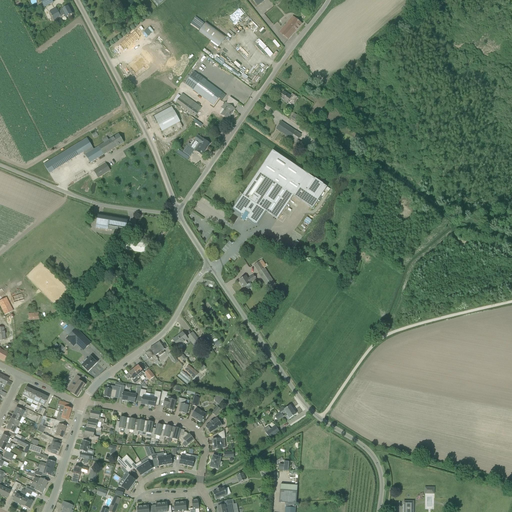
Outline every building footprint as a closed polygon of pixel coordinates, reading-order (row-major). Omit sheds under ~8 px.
[(66,18),(73,14),(69,6),(58,12),(56,8),(50,11),(54,19),(64,14),(66,18)] [(229,19),(235,24),(245,14),(238,8),(229,19)] [(196,16),(190,23),(199,30),(204,23),(196,16)] [(279,32),(288,40),(302,24),(295,19),(293,17),(288,22),(279,32)] [(199,32),(215,44),(219,47),(226,38),(205,23),(199,32)] [(119,45),(123,51),(140,38),(135,32),(119,45)] [(203,54),(201,57),(208,62),(210,59),(203,54)] [(142,59),(130,68),(135,75),(147,65),(142,59)] [(213,105),(222,93),(194,72),(185,84),(213,105)] [(284,101),(283,101),(287,104),(289,101),(290,101),(294,103),(296,100),(284,92),(280,98),(284,101)] [(176,103),(195,117),(201,108),(182,94),(176,103)] [(221,115),(228,120),(233,112),(233,113),(235,110),(234,110),(235,109),(234,109),(238,103),(230,98),(228,101),(226,104),(225,103),(222,108),(225,110),(221,115)] [(174,112),(172,107),(154,117),(157,121),(162,132),(162,131),(165,137),(182,128),(180,122),(174,112)] [(295,144),(300,148),(299,149),(302,151),(305,146),(297,140),(301,135),(296,132),(281,122),(276,129),(291,139),(296,143),(295,144)] [(104,155),(124,143),(119,135),(109,141),(107,137),(103,140),(105,143),(99,147),(104,155)] [(198,136),(195,140),(189,148),(187,146),(185,149),(183,152),(190,157),(194,151),(195,152),(196,151),(198,153),(199,154),(202,155),(205,150),(204,150),(206,148),(207,148),(210,144),(203,139),(203,140),(198,136)] [(94,150),(87,139),(78,144),(84,152),(90,163),(104,155),(99,147),(94,150)] [(242,196),(267,212),(277,220),(293,196),(312,209),(327,188),(273,151),(242,196)] [(106,164),(94,171),(98,178),(110,170),(106,164)] [(265,212),(266,213),(267,212),(242,196),(241,195),(241,196),(242,196),(233,210),(242,215),(241,216),(242,217),(243,216),(247,219),(246,220),(247,220),(248,219),(256,225),(265,212)] [(126,229),(128,220),(98,215),(96,228),(118,231),(118,227),(126,229)] [(148,245),(124,241),(123,250),(147,254),(148,245)] [(275,285),(264,268),(266,267),(262,260),(254,265),(258,272),(258,273),(269,289),(275,285)] [(246,276),(239,281),(244,288),(250,284),(250,283),(256,279),(253,275),(247,279),(246,276)] [(23,301),(22,294),(12,297),(14,304),(23,301)] [(13,311),(6,298),(0,301),(0,307),(4,316),(13,311)] [(68,336),(70,338),(67,340),(73,346),(76,343),(83,351),(90,343),(77,330),(76,329),(68,336)] [(188,339),(183,333),(173,340),(178,347),(180,349),(182,347),(183,346),(181,344),(188,339)] [(199,341),(193,333),(188,336),(194,345),(199,341)] [(165,350),(159,342),(150,348),(151,350),(145,354),(152,364),(155,362),(156,364),(159,362),(158,360),(155,356),(158,354),(160,356),(162,355),(165,353),(163,350),(165,350)] [(173,362),(177,360),(172,352),(168,355),(173,362)] [(85,363),(82,366),(88,372),(96,363),(91,357),(88,360),(86,359),(84,361),(85,363)] [(184,368),(185,369),(184,370),(187,372),(187,373),(191,377),(194,373),(195,371),(187,364),(184,368)] [(138,366),(133,370),(140,379),(143,376),(146,376),(150,380),(154,377),(155,377),(149,370),(145,373),(138,366)] [(141,379),(140,379),(133,370),(128,374),(133,379),(132,380),(135,384),(141,379)] [(77,397),(85,385),(79,380),(81,378),(77,375),(67,390),(71,392),(71,393),(77,397)] [(0,395),(0,396),(2,392),(0,390),(0,387),(1,385),(5,387),(9,379),(2,376),(0,379),(0,395)] [(128,402),(130,394),(124,392),(125,387),(121,386),(120,393),(123,394),(122,401),(128,402)] [(26,387),(22,396),(27,398),(31,390),(26,388),(26,387)] [(103,394),(104,395),(104,397),(110,398),(110,397),(115,398),(116,391),(112,390),(106,388),(105,391),(104,391),(103,394)] [(136,395),(130,394),(128,402),(135,403),(136,397),(139,397),(141,390),(137,389),(136,395)] [(37,393),(31,390),(27,398),(33,401),(37,393)] [(141,390),(139,397),(143,398),(141,405),(148,406),(150,397),(145,397),(146,391),(141,390)] [(160,402),(164,403),(164,405),(167,406),(166,409),(173,411),(176,400),(169,399),(169,397),(167,397),(168,393),(162,391),(160,402)] [(161,393),(156,392),(155,392),(154,398),(150,397),(148,406),(155,407),(156,400),(159,401),(161,393)] [(42,395),(37,393),(33,401),(38,404),(42,395)] [(44,406),(48,398),(47,398),(42,395),(38,404),(44,406)] [(218,405),(224,398),(216,396),(215,400),(215,402),(218,405)] [(181,404),(179,412),(182,413),(183,414),(185,415),(186,414),(189,406),(186,405),(185,404),(186,400),(179,398),(178,403),(181,404)] [(59,402),(58,405),(60,406),(58,412),(62,413),(69,415),(71,409),(64,407),(63,407),(64,404),(65,404),(65,403),(59,402)] [(290,418),(296,415),(290,406),(285,410),(283,408),(279,411),(280,413),(275,416),(278,420),(283,417),(282,415),(286,412),(290,418)] [(215,416),(219,411),(221,410),(217,407),(212,413),(215,416)] [(16,408),(13,413),(22,417),(24,412),(32,416),(34,413),(25,409),(24,412),(16,408)] [(201,422),(206,414),(196,409),(192,417),(201,422)] [(89,417),(89,420),(97,422),(104,423),(105,420),(101,419),(100,417),(99,417),(100,413),(91,411),(90,417),(89,417)] [(22,417),(13,413),(11,419),(19,423),(22,424),(25,419),(22,417)] [(56,418),(68,421),(69,415),(62,413),(61,416),(57,415),(56,418)] [(124,433),(127,418),(121,417),(120,422),(117,422),(115,432),(120,432),(121,429),(125,430),(124,433)] [(133,434),(135,420),(130,419),(129,424),(126,423),(127,418),(124,433),(129,434),(130,430),(133,431),(133,434)] [(214,431),(222,426),(217,418),(209,423),(210,424),(206,426),(205,427),(210,433),(214,431)] [(8,424),(16,428),(19,423),(11,419),(8,424)] [(52,429),(64,433),(66,427),(58,424),(58,425),(57,425),(58,421),(51,419),(49,423),(53,424),(52,429)] [(87,426),(86,429),(95,431),(101,432),(102,429),(98,428),(97,426),(97,422),(89,420),(87,426)] [(142,436),(144,421),(139,420),(138,425),(135,425),(136,420),(135,420),(133,434),(138,435),(139,432),(142,432),(142,436)] [(151,438),(153,423),(147,422),(147,427),(144,426),(144,421),(142,436),(146,437),(147,438),(151,438)] [(159,439),(163,426),(157,424),(156,429),(152,428),(153,423),(151,438),(155,440),(156,436),(160,437),(159,439)] [(16,435),(14,437),(22,441),(24,438),(17,435),(19,430),(16,428),(8,424),(6,429),(5,430),(16,435)] [(169,438),(172,427),(166,426),(165,430),(162,430),(163,426),(159,439),(164,441),(165,437),(169,438)] [(181,429),(175,428),(174,433),(171,432),(172,427),(169,438),(168,441),(171,442),(172,439),(178,441),(181,429)] [(269,438),(279,432),(276,427),(266,433),(269,438)] [(51,435),(62,439),(64,433),(52,429),(51,429),(50,433),(51,433),(51,435)] [(94,435),(95,431),(86,429),(85,435),(84,435),(83,438),(98,441),(99,437),(96,437),(94,435)] [(221,439),(225,439),(224,431),(218,434),(219,439),(212,440),(213,444),(212,444),(213,446),(213,450),(222,449),(221,439)] [(188,445),(194,440),(189,434),(188,435),(187,433),(184,432),(183,436),(181,435),(180,439),(184,443),(185,442),(188,445)] [(58,452),(61,441),(53,439),(43,434),(42,434),(40,438),(50,443),(47,452),(56,455),(57,451),(58,452)] [(9,438),(3,435),(0,440),(0,441),(11,447),(12,444),(10,443),(11,440),(9,438)] [(27,454),(30,445),(22,441),(14,437),(13,441),(19,443),(18,444),(26,447),(23,453),(25,454),(27,454)] [(11,447),(0,441),(0,449),(3,451),(5,447),(7,448),(10,450),(11,447)] [(90,443),(88,442),(83,441),(82,444),(81,444),(81,447),(80,451),(82,451),(82,453),(80,452),(79,458),(93,460),(94,455),(86,454),(88,449),(89,450),(90,447),(89,446),(90,443)] [(40,455),(40,454),(42,449),(31,445),(28,451),(39,454),(40,455)] [(142,465),(148,474),(148,473),(151,471),(150,470),(153,469),(148,462),(150,461),(153,460),(151,456),(150,453),(147,454),(148,457),(140,462),(142,465)] [(159,467),(165,465),(166,466),(164,454),(164,453),(155,455),(151,456),(153,460),(158,458),(159,467)] [(164,454),(166,466),(166,465),(173,464),(171,456),(167,457),(166,454),(164,454)] [(179,464),(186,466),(188,455),(186,454),(186,457),(181,456),(179,464)] [(4,462),(1,461),(2,457),(0,456),(0,455),(0,463),(3,465),(3,464),(7,467),(8,464),(4,462)] [(186,467),(186,466),(193,467),(195,459),(190,458),(191,455),(188,455),(186,466),(186,467)] [(213,456),(210,468),(218,470),(219,466),(221,466),(222,463),(220,462),(221,458),(213,456)] [(128,473),(131,470),(124,462),(118,457),(117,461),(123,467),(128,473)] [(131,465),(126,460),(124,462),(131,470),(134,468),(131,465)] [(52,469),(54,463),(47,461),(46,464),(40,462),(39,465),(53,470),(53,469),(52,469)] [(141,476),(143,475),(144,475),(147,474),(148,474),(142,465),(140,462),(135,465),(134,463),(131,465),(134,468),(135,470),(137,469),(141,476)] [(36,468),(43,470),(42,474),(50,476),(52,470),(53,470),(39,465),(37,465),(36,468)] [(88,469),(79,466),(78,467),(75,466),(73,474),(80,475),(81,472),(87,473),(88,469)] [(35,478),(35,475),(34,474),(30,473),(28,473),(27,476),(34,478),(32,482),(44,488),(47,482),(40,479),(35,478)] [(243,473),(236,476),(239,483),(246,480),(243,473)] [(125,481),(133,487),(134,486),(133,486),(135,484),(134,483),(136,481),(129,476),(125,481)] [(133,487),(125,481),(121,487),(128,492),(130,490),(131,490),(132,488),(133,488),(133,487)] [(31,485),(35,487),(34,490),(33,490),(41,494),(44,488),(32,482),(31,485)] [(10,485),(7,484),(1,496),(7,498),(10,491),(7,490),(10,485)] [(217,491),(213,492),(216,500),(220,498),(220,499),(224,498),(223,497),(227,495),(224,488),(220,489),(220,488),(216,490),(217,491)] [(32,506),(34,502),(28,499),(27,499),(24,498),(26,494),(31,496),(32,493),(25,489),(24,492),(20,500),(18,504),(24,507),(23,508),(26,509),(27,508),(30,510),(32,506)] [(117,489),(115,495),(123,497),(124,491),(117,489)] [(18,504),(20,500),(24,492),(22,491),(19,496),(16,494),(12,501),(18,504)] [(285,511),(295,511),(296,504),(297,492),(280,491),(279,503),(286,503),(285,511)] [(192,501),(193,508),(190,509),(189,511),(195,511),(196,510),(199,509),(198,500),(192,501)] [(218,511),(234,511),(233,504),(233,500),(226,501),(227,505),(218,507),(218,511)] [(404,505),(403,505),(403,511),(413,511),(413,502),(404,502),(404,505)] [(71,510),(73,506),(66,503),(61,511),(69,511),(71,510)] [(161,504),(162,511),(171,511),(169,511),(168,511),(167,503),(161,504)]
